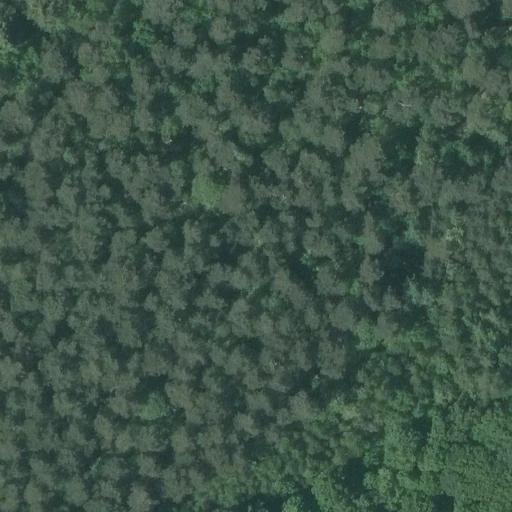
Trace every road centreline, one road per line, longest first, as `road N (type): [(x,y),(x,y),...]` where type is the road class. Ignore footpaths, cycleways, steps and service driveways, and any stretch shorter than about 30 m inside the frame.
road 1 (tertiary): [(340,511),(511,393)]
road 2 (track): [(0,67),(133,0)]
